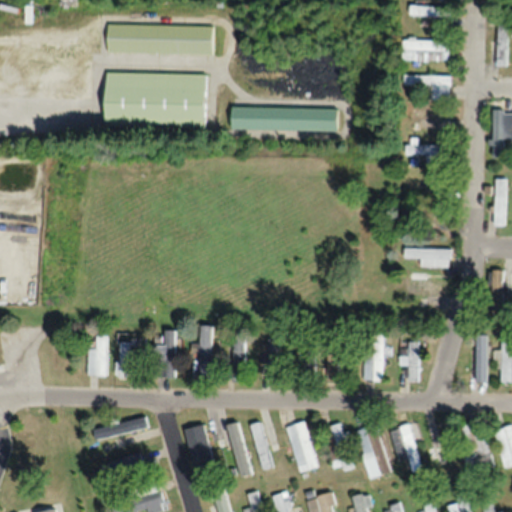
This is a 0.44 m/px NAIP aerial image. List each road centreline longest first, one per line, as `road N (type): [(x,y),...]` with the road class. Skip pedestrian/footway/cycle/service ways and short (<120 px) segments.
road 1 (residential): [(427,403),(472,247),(470,11)]
road 2 (residential): [(511,400),(156,394)]
road 3 (residential): [(156,394),(0,396)]
road 4 (residential): [(156,394),(192,511)]
